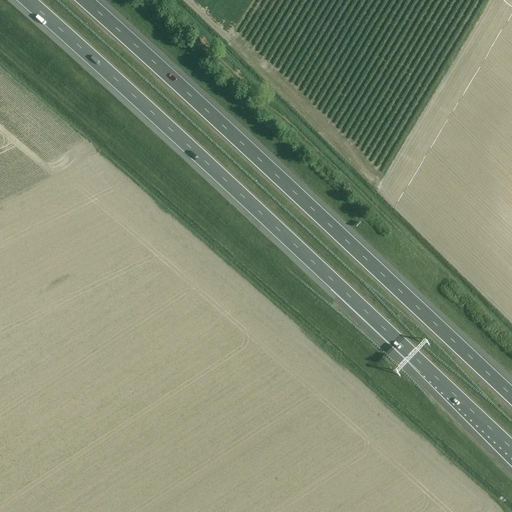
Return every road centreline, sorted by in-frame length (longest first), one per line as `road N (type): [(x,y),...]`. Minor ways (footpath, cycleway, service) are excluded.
road 1 (motorway): [(27,0),(511,449)]
road 2 (motorway): [(511,395),(91,0)]
